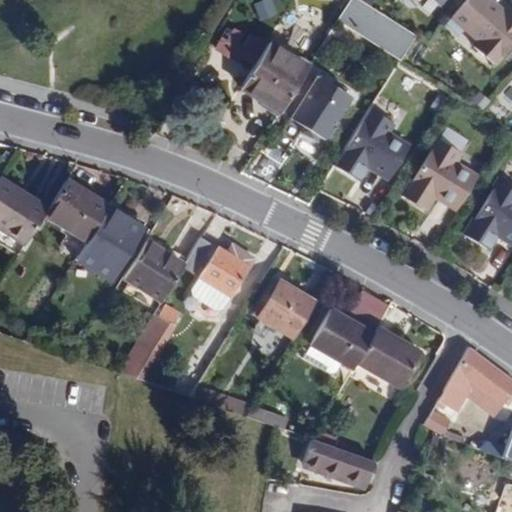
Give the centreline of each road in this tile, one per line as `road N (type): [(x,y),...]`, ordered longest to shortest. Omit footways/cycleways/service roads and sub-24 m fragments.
road 1 (tertiary): [(0,118),(151,162),(265,212),(511,350)]
road 2 (residential): [(0,409),(42,415),(80,443),(83,511)]
